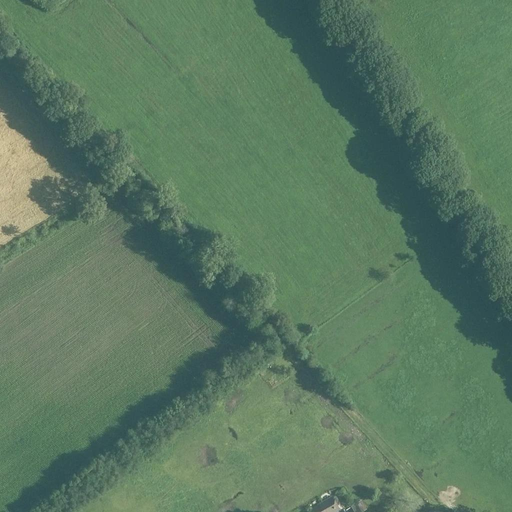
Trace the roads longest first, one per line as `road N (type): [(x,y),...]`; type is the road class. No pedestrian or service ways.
road 1 (track): [(328,0),(511,291)]
road 2 (track): [(269,324),(444,511)]
